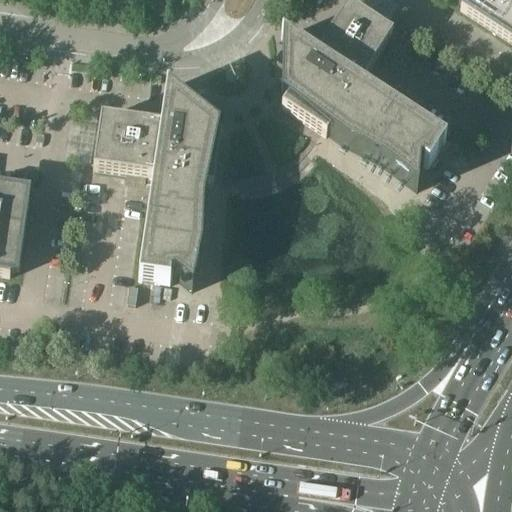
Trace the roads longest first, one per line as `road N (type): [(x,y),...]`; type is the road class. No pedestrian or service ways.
road 1 (primary): [(304,436),(0,389)]
road 2 (primary): [(0,447),(274,487)]
road 3 (primary): [(501,330),(422,390),(304,436)]
road 4 (unclassified): [(0,28),(164,58)]
road 5 (primary): [(501,330),(431,458)]
road 6 (primary): [(274,487),(418,495)]
road 7 (primary): [(431,458),(304,436)]
road 8 (unclassified): [(164,58),(216,54),(266,0)]
